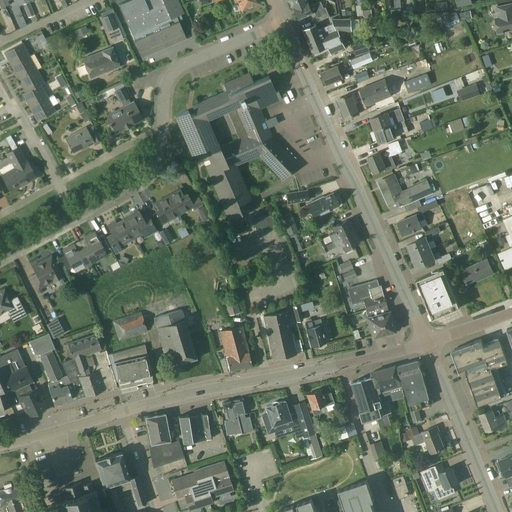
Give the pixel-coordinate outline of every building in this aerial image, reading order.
[(23,0),(25,4),(23,5),(28,18),(33,16),(35,15),(29,2),(28,0),(23,0)] [(182,14),(176,0),(149,0),(145,2),(144,0),(128,0),(118,4),(141,57),(186,38),(176,16),(182,14)] [(258,3),(256,0),(229,0),(232,6),(238,3),(241,11),(258,3)] [(307,1),(293,7),(299,19),(315,13),(317,19),(322,17),(323,18),(329,16),(325,7),(323,8),(321,2),(309,7),(307,1)] [(435,4),(436,11),(448,10),(447,3),(435,4)] [(511,3),(497,7),(499,18),(495,19),(498,33),(511,30),(511,3)] [(372,18),(371,10),(363,11),(364,19),(372,18)] [(472,18),(470,11),(460,13),(462,20),(472,18)] [(100,18),(106,33),(106,32),(119,27),(113,12),(100,18)] [(459,20),(456,13),(445,15),(446,24),(446,25),(459,20)] [(23,16),(17,19),(21,28),(27,26),(23,16)] [(303,31),(310,47),(325,41),(323,37),(337,31),(337,32),(352,32),(352,19),(332,19),(334,24),(318,31),(316,25),(303,31)] [(75,31),(77,37),(89,33),(86,26),(75,31)] [(325,41),(310,47),(313,54),(313,53),(315,57),(320,55),(319,55),(330,50),(331,54),(345,48),(337,32),(337,31),(323,37),(325,41)] [(40,43),(43,48),(49,45),(46,40),(40,43)] [(370,51),(367,42),(352,47),(355,56),(370,51)] [(444,51),(441,42),(435,44),(438,53),(444,51)] [(4,53),(11,66),(30,56),(22,43),(4,53)] [(101,51),(82,59),(90,79),(120,67),(112,47),(101,50),(101,51)] [(369,53),(350,61),(354,69),(373,61),(369,53)] [(37,69),(30,56),(11,66),(19,79),(37,69)] [(346,72),(343,64),(338,67),(338,66),(321,73),(326,85),(343,78),(341,74),(346,72)] [(26,92),(40,84),(40,85),(44,83),(37,69),(19,79),(26,92)] [(369,79),(367,71),(356,75),(358,82),(369,79)] [(278,91),(275,92),(268,76),(253,82),(249,73),(223,84),(226,91),(191,106),(194,113),(190,115),(188,110),(175,116),(194,160),(207,154),(211,163),(205,166),(228,219),(241,214),(237,204),(251,198),(236,165),(258,155),(282,180),(290,172),(288,170),(296,162),(271,136),(266,123),(259,107),(281,98),(278,91)] [(64,79),(61,74),(56,77),(59,82),(64,79)] [(431,84),(427,74),(399,85),(398,83),(388,87),(385,79),(359,89),(360,91),(337,100),(345,119),(367,110),(366,107),(374,104),(377,111),(395,103),(392,97),(402,93),(401,92),(407,89),(409,93),(431,84)] [(499,86),(496,80),(490,82),(493,89),(499,86)] [(29,107),(48,97),(40,85),(40,84),(26,92),(22,94),(29,107)] [(481,95),(476,84),(457,91),(461,102),(481,95)] [(131,97),(125,85),(113,91),(119,103),(121,102),(123,106),(106,116),(116,134),(142,119),(133,101),(130,103),(128,99),(131,97)] [(48,97),(29,107),(37,121),(55,111),(52,106),(58,103),(53,94),(48,97)] [(71,107),(75,104),(71,96),(66,98),(71,107)] [(88,108),(96,104),(93,98),(85,102),(88,108)] [(415,110),(425,106),(422,99),(412,102),(415,110)] [(85,110),(81,102),(75,105),(79,114),(85,110)] [(370,119),(375,131),(404,121),(400,108),(370,119)] [(81,114),(85,123),(90,120),(85,112),(81,114)] [(433,129),(430,119),(419,123),(422,132),(433,129)] [(449,134),(461,130),(458,119),(445,123),(449,134)] [(404,121),(375,131),(379,143),(408,133),(404,121)] [(101,142),(93,126),(86,130),(85,127),(65,138),(73,153),(80,149),(81,150),(93,143),(94,145),(101,142)] [(396,167),(391,156),(402,152),(398,141),(387,145),(389,149),(379,153),(367,158),(374,173),(384,169),(385,172),(396,167)] [(18,147),(17,148),(12,150),(6,154),(11,163),(0,169),(0,170),(2,174),(1,175),(10,191),(21,185),(20,184),(35,176),(26,161),(25,161),(18,147)] [(429,151),(421,155),(423,161),(432,158),(429,151)] [(407,174),(416,171),(414,165),(405,168),(407,174)] [(406,213),(417,208),(421,206),(419,199),(432,193),(427,181),(414,187),(415,188),(402,194),(394,175),(378,182),(388,204),(396,201),(399,207),(403,205),(406,213)] [(167,196),(178,215),(193,207),(195,209),(202,205),(196,194),(189,198),(186,193),(183,195),(179,189),(167,196)] [(309,200),(307,191),(286,194),(287,203),(309,200)] [(309,202),(311,207),(308,208),(313,218),(332,209),(331,208),(338,204),(339,204),(340,201),(338,198),(336,198),(335,198),(333,193),(323,198),(322,196),(309,202)] [(178,215),(167,196),(155,203),(158,209),(155,211),(162,224),(178,215)] [(436,200),(421,206),(417,208),(420,214),(398,223),(403,235),(421,228),(419,222),(425,219),(422,212),(438,206),(436,200)] [(197,210),(203,223),(210,220),(204,207),(197,210)] [(124,220),(133,238),(142,233),(144,237),(156,231),(147,214),(141,218),(138,212),(124,220)] [(264,225),(273,223),(271,215),(251,218),(252,226),(254,226),(260,225),(264,225)] [(511,215),(503,220),(510,234),(505,236),(511,248),(498,254),(505,268),(511,265),(511,215)] [(291,216),(283,220),(288,235),(297,232),(291,216)] [(133,238),(124,220),(116,224),(115,221),(107,226),(112,234),(106,238),(115,254),(122,250),(119,245),(133,238)] [(317,241),(320,247),(353,231),(351,227),(353,226),(351,222),(349,222),(348,220),(332,227),(335,232),(317,241)] [(407,245),(412,257),(430,249),(427,243),(433,240),(432,236),(440,232),(440,231),(438,227),(425,232),(427,237),(407,245)] [(159,232),(166,244),(173,240),(166,228),(159,232)] [(353,231),(320,247),(323,253),(336,247),(337,248),(341,246),(344,253),(352,249),(351,247),(359,243),(357,240),(359,239),(356,235),(355,235),(353,231)] [(89,248),(84,251),(91,264),(107,255),(104,250),(97,238),(94,232),(83,238),(89,248)] [(97,238),(104,250),(110,247),(103,235),(97,238)] [(297,252),(302,249),(295,235),(290,237),(297,252)] [(162,239),(156,243),(159,249),(166,245),(162,239)] [(493,253),(488,241),(479,245),(484,258),(493,253)] [(61,260),(66,271),(82,262),(85,267),(91,264),(84,251),(78,254),(73,244),(63,250),(66,255),(60,258),(61,260)] [(433,256),(430,249),(412,257),(416,268),(437,259),(439,265),(452,259),(449,254),(441,257),(439,253),(433,256)] [(61,274),(66,271),(61,260),(55,263),(51,256),(33,266),(36,272),(30,276),(37,290),(62,276),(61,274)] [(493,274),(487,260),(461,272),(466,284),(479,278),(479,280),(493,274)] [(353,269),(350,261),(339,266),(342,273),(353,269)] [(459,307),(443,269),(416,281),(432,319),(459,307)] [(357,278),(353,270),(342,275),(345,282),(357,278)] [(368,320),(373,336),(392,331),(393,328),(389,312),(388,312),(381,285),(378,286),(377,280),(347,288),(352,304),(358,303),(359,306),(364,305),(366,311),(365,311),(364,312),(363,313),(363,314),(363,315),(363,316),(363,317),(363,318),(364,319),(365,320),(366,320),(367,321),(368,321),(368,320)] [(4,289),(0,291),(0,314),(8,311),(9,314),(14,311),(15,311),(21,307),(16,298),(9,302),(6,297),(8,296),(4,289)] [(240,313),(237,301),(225,304),(228,316),(240,313)] [(284,305),(272,308),(263,310),(264,315),(263,315),(272,359),(295,354),(292,340),(294,340),(293,334),(291,334),(284,305)] [(303,320),(300,308),(293,310),(297,322),(303,320)] [(185,319),(182,310),(154,318),(157,327),(164,353),(172,351),(176,364),(196,359),(185,319)] [(147,332),(140,312),(112,321),(119,341),(147,332)] [(57,318),(46,324),(53,338),(64,332),(57,318)] [(311,346),(317,345),(317,346),(318,347),(319,347),(320,348),(321,347),(322,347),(323,347),(323,346),(324,346),(324,345),(324,344),(324,343),(324,342),(325,342),(323,335),(324,334),(323,332),(325,332),(323,324),(321,325),(320,319),(311,321),(311,320),(310,320),(310,319),(305,321),(305,322),(304,322),(311,346)] [(242,326),(233,328),(233,330),(241,367),(251,365),(248,352),(242,326)] [(233,330),(233,328),(219,331),(226,356),(229,370),(241,367),(233,330)] [(97,350),(105,347),(100,332),(94,334),(94,333),(67,343),(72,358),(72,359),(97,350)] [(54,405),(55,405),(56,405),(58,405),(59,405),(61,405),(63,404),(65,404),(66,403),(66,402),(70,401),(70,400),(71,400),(71,399),(72,398),(72,397),(76,396),(66,375),(62,377),(59,369),(63,367),(61,362),(58,356),(54,357),(51,350),(55,348),(48,333),(29,341),(35,354),(40,354),(40,356),(39,357),(50,382),(48,383),(48,385),(49,389),(54,403),(54,404),(54,405)] [(496,367),(509,362),(500,339),(483,345),(481,339),(451,350),(458,371),(465,369),(478,405),(507,395),(496,367)] [(106,355),(114,380),(117,379),(119,389),(137,385),(137,383),(146,381),(146,383),(152,381),(146,354),(144,345),(106,355)] [(66,375),(76,396),(77,396),(76,395),(84,393),(85,396),(116,385),(114,380),(106,355),(104,350),(106,350),(105,347),(97,350),(72,359),(72,358),(61,362),(63,367),(66,375)] [(17,348),(0,356),(0,382),(4,391),(10,405),(19,401),(22,407),(23,406),(27,415),(35,412),(35,413),(44,409),(44,408),(45,407),(36,387),(31,389),(28,383),(33,380),(26,366),(25,366),(17,348)] [(421,372),(422,371),(419,361),(398,367),(409,403),(411,411),(407,412),(410,424),(422,420),(418,409),(431,405),(421,372)] [(359,380),(352,382),(363,421),(363,423),(368,421),(368,420),(378,417),(382,429),(392,426),(387,414),(390,413),(386,399),(393,397),(394,400),(405,397),(402,387),(396,367),(396,366),(385,369),(372,373),(373,376),(365,378),(364,378),(359,379),(359,380)] [(321,395),(320,390),(307,395),(314,416),(322,413),(319,406),(324,405),(325,406),(334,403),(330,392),(321,395)] [(227,435),(226,431),(239,427),(241,434),(242,434),(241,433),(253,430),(249,416),(248,417),(249,417),(250,421),(246,422),(244,413),(246,413),(242,398),(231,401),(222,403),(226,420),(225,420),(224,420),(226,435),(227,435)] [(268,414),(261,417),(267,435),(299,425),(310,459),(310,460),(322,456),(322,455),(307,409),(295,413),(295,415),(289,417),(284,401),(280,403),(279,402),(278,402),(277,402),(276,401),(275,402),(274,402),(273,402),(272,403),(272,404),(271,404),(271,405),(270,406),(265,408),(268,414)] [(493,410),(480,415),(486,433),(499,428),(499,430),(508,427),(503,415),(501,416),(499,411),(494,413),(493,410)] [(170,441),(165,413),(145,417),(150,445),(151,445),(155,467),(184,457),(178,441),(171,443),(170,441)] [(211,439),(207,414),(201,415),(201,413),(197,414),(198,415),(189,417),(189,415),(179,416),(183,443),(211,439)] [(338,440),(348,437),(344,425),(334,428),(338,440)] [(441,434),(437,426),(412,436),(416,445),(426,441),(431,453),(444,447),(439,435),(441,434)] [(403,439),(410,437),(407,431),(401,432),(403,439)] [(329,444),(326,434),(319,436),(322,446),(329,444)] [(121,452),(95,460),(110,507),(103,510),(102,509),(100,510),(98,502),(99,502),(98,500),(95,492),(97,492),(97,491),(95,491),(94,490),(93,491),(91,483),(81,486),(80,483),(62,489),(63,492),(54,495),(56,502),(55,503),(55,504),(53,504),(54,506),(55,505),(57,511),(124,511),(119,495),(121,494),(120,491),(131,488),(137,507),(143,505),(147,503),(138,476),(130,478),(121,452)] [(509,458),(499,462),(499,463),(500,463),(504,472),(505,472),(507,476),(506,477),(506,478),(511,475),(511,453),(508,455),(508,457),(509,458)] [(194,473),(175,479),(171,481),(177,498),(184,496),(189,511),(203,506),(212,503),(211,498),(233,490),(223,461),(193,471),(194,473)] [(406,462),(400,464),(403,472),(409,470),(408,469),(406,462)] [(426,469),(421,471),(429,492),(434,490),(439,488),(443,498),(456,492),(453,486),(459,483),(452,467),(444,470),(441,463),(426,469)] [(400,499),(410,496),(404,476),(393,480),(400,499)] [(375,511),(372,502),(374,501),(367,480),(339,490),(346,511),(316,511),(312,499),(297,504),(299,511),(295,511),(294,506),(279,511),(375,511)] [(0,506),(2,511),(30,511),(25,497),(21,483),(11,487),(10,483),(3,485),(4,489),(0,490),(0,506)]
